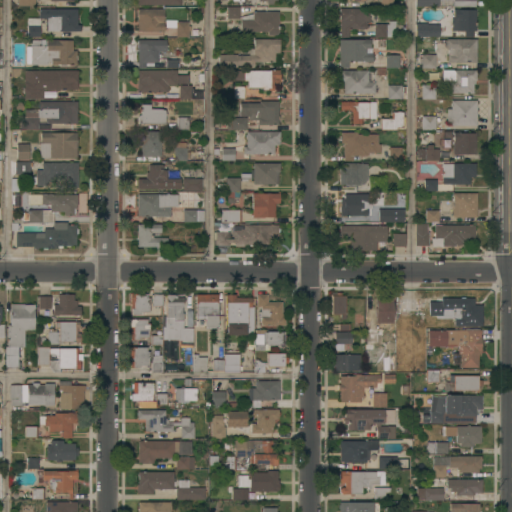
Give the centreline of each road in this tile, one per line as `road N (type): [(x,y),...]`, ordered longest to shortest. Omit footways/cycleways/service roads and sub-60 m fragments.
road 1 (residential): [(310,511),(313,0)]
road 2 (residential): [(108,511),(110,0)]
road 3 (residential): [(511,273),(0,274)]
